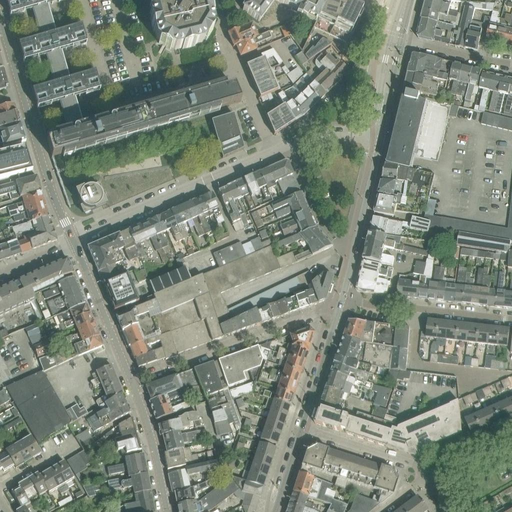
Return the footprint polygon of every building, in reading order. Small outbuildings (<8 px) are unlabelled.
[(4,0),(9,13),(10,17),(11,17),(10,13),(22,9),(23,13),(24,13),(23,9),(29,7),(30,11),(31,11),(30,7),(31,7),(40,39),(18,45),(22,60),(23,60),(24,63),(23,59),(36,55),(37,59),(38,59),(37,55),(43,54),(44,57),(43,53),(44,53),(54,85),(32,91),(36,106),(37,109),(38,109),(37,105),(50,102),(51,105),(50,102),(56,100),(58,103),(57,100),(58,99),(67,131),(54,135),(54,136),(56,136),(57,139),(47,142),(47,144),(52,158),(54,157),(62,155),(63,158),(219,112),(218,109),(240,102),(234,86),(224,89),(223,86),(225,86),(225,85),(83,126),(74,95),(78,93),(79,97),(78,93),(85,91),(86,95),(85,91),(98,87),(99,91),(100,91),(99,87),(95,73),(70,80),(60,48),(64,47),(65,51),(66,51),(65,47),(71,45),(72,49),(73,49),(72,45),(84,41),(86,45),(85,41),(81,27),(56,34),(46,2),(51,1),(52,5),(52,4),(51,1),(53,0),(57,0),(58,3),(59,3),(58,0),(4,0)] [(157,0),(150,12),(152,20),(150,20),(153,33),(155,32),(157,39),(175,50),(179,49),(182,48),(182,50),(195,47),(194,45),(202,43),(212,25),(211,18),(212,18),(209,5),(208,6),(206,1),(206,0),(157,0)] [(248,0),(248,1),(242,10),(259,22),(274,0),(276,0),(292,8),(290,11),(297,14),(296,16),(305,21),(306,19),(315,23),(326,2),(322,0),(248,0)] [(326,0),(326,2),(315,23),(313,28),(329,36),(345,0),(326,0)] [(363,8),(348,0),(346,0),(345,0),(329,36),(345,44),(363,8)] [(426,1),(423,11),(463,20),(464,16),(459,14),(449,12),(451,3),(442,2),(426,1)] [(467,3),(466,8),(475,9),(493,11),(495,4),(467,3)] [(452,32),(452,35),(458,36),(455,47),(455,48),(456,48),(457,46),(464,48),(464,50),(465,50),(472,21),(475,9),(466,8),(464,16),(463,20),(461,29),(454,27),(452,32)] [(423,11),(421,19),(438,23),(439,20),(452,23),(451,26),(454,27),(461,29),(463,20),(423,11)] [(493,11),(490,26),(486,41),(495,43),(499,27),(501,19),(498,19),(499,13),(493,11)] [(501,19),(499,27),(495,43),(505,45),(511,16),(506,15),(504,20),(501,19)] [(421,19),(419,27),(426,29),(425,30),(436,33),(433,42),(449,46),(450,47),(450,46),(450,45),(451,41),(450,41),(446,39),(442,39),(443,33),(436,31),(437,28),(448,31),(452,32),(454,27),(451,26),(438,23),(421,19)] [(485,43),(486,41),(490,26),(484,25),(484,24),(472,21),(465,50),(466,48),(477,51),(480,41),(485,43)] [(233,48),(236,46),(257,37),(256,33),(252,24),(228,34),(233,48)] [(417,36),(419,39),(425,40),(433,42),(436,33),(425,30),(426,29),(419,27),(419,28),(417,36)] [(271,32),(270,31),(257,37),(236,46),(240,57),(240,56),(256,50),(253,44),(254,44),(272,36),(270,32),(271,32)] [(305,56),(308,61),(332,45),(323,40),(317,46),(314,49),(312,48),(305,56)] [(260,55),(262,59),(264,58),(265,60),(277,55),(273,49),(260,55)] [(308,61),(305,56),(302,52),(295,57),(302,66),(308,61)] [(452,63),(423,56),(415,54),(412,56),(408,73),(447,83),(452,63)] [(339,82),(344,76),(325,59),(321,55),(316,60),(326,70),(327,71),(339,82)] [(344,76),(349,71),(337,60),(335,63),(328,56),(325,59),(344,76)] [(262,59),(246,66),(250,77),(269,69),(268,69),(265,60),(264,58),(262,59)] [(306,74),(315,82),(326,94),(339,82),(327,71),(326,70),(316,60),(315,62),(314,65),(323,74),(318,78),(310,70),(306,74)] [(451,95),(456,96),(463,66),(453,64),(450,80),(454,81),(451,94),(451,95)] [(285,66),(281,69),(286,76),(290,73),(285,66)] [(469,85),(473,68),(463,66),(456,96),(460,97),(462,93),(466,94),(469,85)] [(269,69),(250,77),(255,87),(275,79),(271,68),(268,69),(269,69)] [(290,73),(286,76),(292,85),(302,75),(298,68),(290,73)] [(473,68),(469,85),(466,94),(463,107),(468,109),(470,102),(474,86),(478,87),(481,72),(482,71),(473,68)] [(408,73),(406,84),(441,92),(444,93),(447,83),(408,73)] [(493,75),(483,73),(480,89),(484,90),(479,111),(484,113),(485,111),(489,91),(493,75)] [(493,75),(489,91),(494,92),(489,110),(494,111),(495,110),(502,77),(493,75)] [(319,101),(326,94),(315,82),(311,86),(303,77),(299,81),(303,85),(307,89),(319,101)] [(504,95),(509,96),(511,81),(511,79),(505,78),(502,77),(495,110),(494,111),(494,113),(499,114),(500,114),(504,95)] [(275,79),(255,87),(259,98),(260,98),(261,98),(266,96),(271,94),(280,90),(275,79)] [(295,91),(312,108),(319,101),(307,89),(304,93),(299,88),(303,85),(299,81),(296,84),(292,88),(295,91)] [(403,93),(420,97),(421,93),(440,98),(441,92),(406,84),(403,93)] [(291,101),(302,117),(312,108),(295,91),(289,97),(291,101)] [(282,93),(277,96),(284,106),(294,122),(302,117),(291,101),(288,103),(282,93)] [(438,163),(439,157),(449,117),(452,105),(449,104),(420,97),(403,93),(408,94),(406,99),(402,98),(393,137),(389,152),(388,157),(387,163),(389,164),(391,164),(399,166),(410,169),(411,162),(413,157),(432,161),(438,163)] [(452,105),(449,117),(456,118),(459,107),(459,106),(454,105),(453,105),(452,105)] [(274,112),(285,128),(294,122),(284,106),(274,112)] [(273,110),(265,115),(273,134),(274,135),(285,128),(274,112),(273,110)] [(0,129),(20,124),(17,113),(9,116),(0,118),(0,129)] [(489,114),(484,113),(481,124),(486,126),(489,114)] [(489,114),(486,126),(492,127),(495,115),(489,114)] [(233,115),(211,121),(211,122),(215,121),(218,132),(237,126),(233,115)] [(500,117),(495,115),(492,127),(497,128),(500,117)] [(503,130),(506,118),(500,117),(497,128),(503,130)] [(511,119),(506,118),(503,130),(508,131),(511,119)] [(0,135),(1,140),(0,139),(0,144),(2,144),(3,148),(8,147),(24,142),(25,142),(24,137),(21,128),(20,124),(0,129),(0,135)] [(237,126),(218,132),(222,143),(240,138),(237,126)] [(240,138),(222,143),(226,157),(222,158),(222,159),(244,149),(240,138)] [(4,152),(0,153),(0,179),(32,172),(29,163),(30,163),(29,163),(26,151),(24,147),(14,150),(12,150),(11,150),(4,152)] [(288,195),(300,190),(288,162),(285,161),(275,165),(288,195)] [(284,197),(288,195),(275,165),(267,169),(274,184),(277,182),(284,197)] [(417,199),(424,201),(424,200),(428,201),(435,175),(410,169),(399,166),(386,165),(382,180),(407,186),(404,198),(417,199)] [(267,169),(259,172),(267,191),(275,187),(274,184),(267,169)] [(251,176),(257,191),(261,189),(266,200),(262,202),(263,206),(272,202),(259,172),(251,176)] [(251,176),(242,180),(255,209),(263,206),(262,202),(261,199),(258,201),(255,196),(258,194),(257,191),(251,176)] [(36,177),(20,181),(0,186),(0,196),(9,194),(12,202),(21,200),(40,194),(40,192),(41,192),(36,177)] [(242,180),(234,184),(240,198),(244,196),(251,211),(255,209),(242,180)] [(382,180),(379,195),(397,198),(398,197),(403,198),(404,198),(407,186),(382,180)] [(90,212),(92,211),(94,211),(94,212),(104,208),(106,207),(105,206),(107,205),(97,184),(84,190),(83,189),(75,193),(78,201),(79,202),(79,204),(81,207),(80,208),(83,215),(84,215),(85,216),(90,214),(90,212)] [(236,200),(240,198),(234,184),(226,187),(240,221),(243,228),(248,226),(243,214),(236,200)] [(226,187),(218,191),(233,224),(240,221),(226,187)] [(301,192),(269,207),(271,212),(287,205),(289,208),(304,201),(301,192)] [(212,193),(201,198),(209,217),(214,215),(218,225),(224,222),(212,193)] [(41,198),(40,194),(21,200),(22,207),(18,208),(18,207),(8,209),(10,216),(13,216),(45,207),(44,207),(43,203),(44,202),(43,198),(42,197),(41,198)] [(379,195),(374,213),(396,217),(397,213),(420,216),(424,201),(417,199),(404,198),(403,198),(398,197),(397,198),(379,195)] [(209,217),(201,198),(190,203),(205,235),(211,233),(205,219),(209,217)] [(308,210),(304,201),(289,208),(274,214),(276,219),(291,213),(292,216),(308,210)] [(190,203),(180,208),(186,222),(191,220),(199,238),(205,235),(190,203)] [(26,220),(27,223),(49,217),(48,216),(49,216),(47,211),(46,211),(45,207),(13,216),(15,223),(26,220)] [(180,208),(169,212),(181,240),(188,237),(182,224),(186,222),(180,208)] [(312,219),(308,210),(292,216),(294,220),(280,226),(281,231),(312,219)] [(181,240),(169,212),(160,217),(166,231),(170,229),(176,243),(181,240)] [(250,215),(253,223),(260,220),(257,212),(250,215)] [(429,228),(440,230),(442,218),(425,215),(424,219),(424,221),(431,222),(429,228)] [(27,223),(12,228),(14,234),(14,236),(26,232),(31,232),(35,230),(35,231),(41,229),(42,231),(53,228),(49,217),(27,223)] [(160,217),(150,221),(162,249),(164,255),(170,252),(162,233),(166,231),(160,217)] [(445,230),(440,230),(429,228),(431,222),(424,221),(424,219),(414,217),(411,229),(428,232),(428,235),(458,240),(457,244),(457,246),(497,253),(502,254),(510,255),(510,253),(511,242),(500,240),(495,239),(489,238),(484,237),(478,236),(473,235),(467,234),(462,233),(456,232),(451,231),(445,230)] [(373,218),(369,234),(387,236),(400,238),(403,224),(373,218)] [(312,219),(281,231),(283,236),(290,233),(292,237),(315,228),(312,219)] [(260,220),(253,223),(256,229),(264,226),(261,220),(260,220)] [(150,221),(139,226),(145,241),(146,240),(150,238),(156,252),(162,249),(150,221)] [(240,221),(233,224),(236,231),(243,228),(240,221)] [(140,243),(145,241),(139,226),(127,231),(128,231),(139,257),(140,259),(146,256),(140,243)] [(24,241),(17,243),(21,254),(21,253),(29,250),(32,250),(57,241),(53,228),(42,231),(41,229),(35,231),(35,230),(31,232),(31,234),(23,237),(24,241)] [(302,240),(308,246),(325,238),(315,228),(292,237),(277,244),(279,249),(302,240)] [(500,240),(511,242),(511,233),(508,229),(502,228),(500,240)] [(8,230),(2,233),(11,257),(21,254),(17,243),(16,241),(14,236),(14,234),(10,235),(8,230)] [(88,248),(102,283),(126,273),(117,251),(124,248),(129,261),(139,257),(128,231),(119,235),(118,235),(88,248)] [(265,231),(258,233),(258,235),(260,240),(267,237),(265,231)] [(229,237),(228,232),(218,237),(220,241),(229,237)] [(2,233),(0,233),(0,238),(2,246),(0,246),(0,249),(4,260),(6,259),(10,258),(11,257),(2,233)] [(387,236),(369,234),(368,239),(367,242),(385,246),(384,247),(397,250),(398,244),(400,244),(401,238),(400,238),(387,236)] [(283,256),(287,266),(296,262),(297,263),(332,247),(325,238),(308,246),(309,250),(294,257),(292,252),(283,256)] [(258,239),(242,246),(246,257),(255,253),(263,250),(260,244),(258,239)] [(263,250),(270,246),(272,246),(270,240),(260,244),(263,250)] [(382,256),(384,247),(385,246),(367,242),(363,260),(393,267),(394,259),(382,256)] [(240,243),(213,254),(219,268),(225,266),(240,259),(246,257),(242,246),(240,243)] [(436,243),(434,250),(443,252),(443,250),(444,244),(436,243)] [(398,244),(397,250),(402,251),(427,257),(429,252),(403,246),(404,245),(400,244),(398,244)] [(275,259),(270,246),(263,250),(255,253),(264,275),(280,269),(275,259)] [(450,249),(450,256),(457,261),(459,249),(451,248),(450,249)] [(264,275),(255,253),(246,257),(240,259),(249,282),(264,275)] [(494,260),(502,261),(502,254),(497,253),(497,255),(494,255),(494,260)] [(501,263),(509,264),(510,255),(502,254),(502,261),(501,263)] [(283,256),(275,259),(280,269),(287,266),(283,256)] [(0,317),(22,307),(36,301),(32,291),(55,280),(73,273),(67,258),(48,266),(11,283),(0,288),(0,317)] [(178,259),(175,260),(178,267),(184,264),(185,264),(183,259),(179,261),(178,259)] [(234,288),(249,282),(240,259),(225,266),(234,288)] [(419,285),(417,299),(418,299),(427,300),(429,286),(429,282),(430,278),(432,262),(427,260),(426,264),(423,276),(424,276),(423,286),(419,285)] [(361,272),(379,276),(391,279),(392,273),(380,271),(381,266),(363,262),(363,263),(361,269),(361,272)] [(413,274),(420,276),(423,276),(426,264),(416,262),(413,274)] [(219,293),(234,288),(225,266),(219,268),(202,275),(207,292),(217,288),(219,293)] [(185,268),(150,282),(155,295),(191,280),(185,267),(185,268)] [(427,300),(436,301),(439,269),(439,267),(436,267),(434,267),(433,282),(429,282),(429,286),(427,300)] [(439,269),(436,301),(444,302),(446,284),(442,284),(444,268),(441,268),(439,267),(439,269)] [(483,275),(479,306),(488,307),(490,289),(491,277),(488,276),(489,269),(483,268),(483,270),(483,275)] [(135,274),(138,282),(138,283),(148,279),(144,270),(135,274)] [(471,305),(479,306),(483,275),(483,270),(479,270),(478,273),(476,287),(473,287),(471,305)] [(312,283),(315,280),(310,271),(303,275),(307,285),(310,284),(312,283)] [(359,278),(358,281),(368,284),(389,289),(390,283),(378,280),(379,276),(361,272),(359,278)] [(453,303),(462,304),(465,278),(466,273),(458,272),(456,285),(455,285),(453,303)] [(126,273),(102,283),(106,294),(107,294),(110,301),(109,301),(114,312),(125,307),(138,302),(126,273)] [(317,303),(318,304),(324,302),(325,300),(333,277),(333,276),(324,273),(315,281),(315,280),(312,283),(310,284),(312,291),(317,303)] [(465,278),(462,304),(471,305),(473,287),(474,279),(471,278),(471,273),(466,273),(465,278)] [(488,307),(496,308),(500,277),(500,274),(496,273),(495,275),(494,289),(490,289),(488,307)] [(500,277),(496,308),(505,309),(506,294),(507,291),(503,290),(505,276),(505,274),(500,274),(500,277)] [(128,312),(116,316),(128,347),(144,341),(170,333),(177,355),(222,338),(218,326),(207,292),(202,275),(191,280),(153,296),(136,303),(126,307),(128,312)] [(303,275),(295,278),(300,288),(307,285),(303,275)] [(400,276),(397,296),(398,297),(411,298),(413,298),(417,299),(419,285),(423,286),(424,276),(423,276),(420,276),(419,283),(404,281),(404,276),(400,276)] [(74,277),(57,284),(59,288),(44,294),(46,300),(61,294),(78,287),(74,277)] [(295,291),(300,288),(295,278),(290,280),(295,291)] [(290,280),(286,282),(290,293),(295,291),(290,280)] [(366,293),(368,284),(358,281),(357,289),(358,292),(366,293)] [(446,281),(446,284),(444,302),(447,302),(453,303),(455,285),(455,282),(446,281)] [(286,282),(281,285),(286,295),(290,293),(286,282)] [(387,295),(389,289),(368,284),(366,293),(387,295)] [(286,295),(281,285),(276,287),(281,297),(286,295)] [(78,287),(61,294),(62,296),(47,303),(50,310),(83,297),(78,287)] [(276,287),(271,289),(276,300),(281,297),(276,287)] [(217,288),(207,292),(218,326),(232,320),(227,309),(219,293),(217,288)] [(271,289),(266,291),(271,302),(276,300),(271,289)] [(261,294),(266,304),(271,302),(266,291),(261,294)] [(312,291),(294,298),(299,311),(318,304),(317,303),(312,291)] [(261,294),(256,296),(261,306),(266,304),(261,294)] [(256,309),(261,306),(256,296),(251,298),(256,309)] [(83,297),(50,310),(53,316),(58,314),(58,313),(61,312),(60,309),(67,306),(69,311),(86,304),(83,297)] [(251,298),(246,300),(251,311),(255,309),(256,309),(251,298)] [(280,317),(299,311),(294,298),(283,302),(275,305),(280,317)] [(246,300),(242,303),(247,313),(251,311),(246,300)] [(242,303),(237,305),(242,315),(247,313),(242,303)] [(59,325),(73,319),(73,320),(89,313),(86,304),(69,311),(56,317),(59,325)] [(242,315),(237,305),(232,307),(237,318),(242,315)] [(275,305),(256,312),(261,324),(280,317),(275,305)] [(232,307),(227,309),(232,320),(237,318),(232,307)] [(256,312),(255,309),(251,311),(247,313),(242,315),(237,318),(232,320),(218,326),(222,338),(261,324),(256,312)] [(75,325),(77,329),(93,323),(89,313),(73,320),(73,319),(59,325),(61,330),(75,325)] [(428,320),(427,333),(426,338),(436,339),(438,321),(428,320)] [(376,324),(362,322),(350,321),(345,336),(362,343),(373,345),(385,347),(392,348),(401,350),(404,327),(388,326),(376,324)] [(436,339),(447,340),(449,323),(438,321),(436,339)] [(76,341),(78,345),(85,342),(99,337),(93,323),(77,329),(79,333),(61,341),(64,346),(76,341)] [(459,324),(449,323),(447,340),(457,342),(459,324)] [(469,325),(459,324),(457,342),(467,343),(469,325)] [(479,326),(469,325),(467,343),(477,344),(479,326)] [(490,327),(479,326),(477,344),(488,345),(490,327)] [(404,327),(401,350),(408,351),(410,330),(410,328),(404,327)] [(500,328),(490,327),(488,345),(498,346),(500,328)] [(0,339),(9,335),(6,328),(0,330),(0,339)] [(292,346),(308,352),(314,333),(309,328),(288,336),(290,336),(293,344),(292,346)] [(498,346),(511,348),(511,344),(511,330),(510,330),(510,329),(500,328),(498,346)] [(40,333),(29,338),(38,361),(52,355),(50,352),(53,351),(49,340),(44,342),(42,338),(47,336),(45,331),(40,333)] [(177,357),(177,355),(170,333),(144,341),(128,347),(128,348),(129,348),(134,361),(135,360),(138,368),(165,359),(165,360),(177,357)] [(362,343),(345,336),(338,356),(360,363),(371,366),(374,367),(377,367),(390,369),(392,348),(385,347),(373,345),(362,343)] [(78,345),(73,347),(77,357),(103,346),(99,337),(85,342),(78,345)] [(271,343),(271,342),(260,346),(260,348),(269,351),(270,349),(269,349),(271,343)] [(279,348),(277,354),(304,362),(308,352),(292,346),(288,345),(286,350),(279,348)] [(260,346),(258,347),(262,359),(266,360),(269,351),(260,348),(260,346)] [(245,382),(242,373),(249,371),(253,382),(255,381),(259,368),(261,359),(262,359),(258,347),(257,347),(242,352),(236,354),(218,361),(227,387),(245,382)] [(390,369),(401,371),(406,372),(408,351),(401,350),(392,348),(390,369)] [(52,355),(38,361),(43,371),(43,372),(56,366),(64,363),(60,352),(52,355)] [(277,354),(276,358),(280,360),(286,362),(284,368),(300,373),(304,362),(277,354)] [(338,356),(335,365),(352,370),(371,375),(374,367),(371,366),(360,363),(338,356)] [(229,408),(222,410),(231,432),(234,439),(236,438),(241,425),(240,423),(232,400),(229,391),(227,387),(218,361),(213,363),(229,408)] [(203,392),(212,414),(222,410),(229,408),(213,363),(193,369),(201,387),(203,392)] [(335,365),(332,372),(364,383),(366,383),(368,384),(369,381),(372,382),(374,376),(371,375),(352,370),(335,365)] [(104,389),(118,383),(111,366),(96,372),(98,379),(91,382),(93,387),(101,384),(104,389)] [(272,370),(270,375),(297,384),(300,373),(284,368),(282,373),(272,370)] [(151,401),(180,390),(195,388),(201,387),(193,369),(193,370),(175,377),(175,376),(145,387),(151,401)] [(390,369),(387,379),(397,381),(398,380),(401,371),(390,369)] [(6,387),(6,388),(18,408),(52,387),(43,372),(43,371),(6,387)] [(411,373),(406,372),(401,371),(398,380),(403,382),(404,377),(406,378),(406,380),(410,380),(411,373)] [(364,383),(332,372),(327,388),(344,394),(343,395),(359,400),(361,392),(353,390),(354,388),(358,389),(358,388),(361,389),(362,388),(377,392),(374,403),(384,407),(391,389),(368,384),(364,383)] [(270,375),(268,380),(278,384),(276,390),(293,395),(297,384),(270,375)] [(99,406),(100,406),(122,393),(118,383),(104,389),(107,395),(96,401),(99,406)] [(245,385),(229,391),(232,400),(235,399),(248,394),(245,385)] [(52,387),(18,408),(38,443),(67,425),(71,422),(65,411),(52,387)] [(344,394),(327,388),(324,397),(330,399),(329,401),(333,402),(334,400),(341,402),(343,395),(344,394)] [(3,390),(0,391),(0,396),(4,403),(10,400),(3,390)] [(180,391),(180,390),(151,401),(149,401),(152,411),(169,404),(169,405),(170,405),(168,400),(170,399),(170,400),(175,399),(175,397),(177,396),(177,398),(182,396),(181,394),(184,393),(182,390),(180,391)] [(264,391),(262,396),(267,398),(273,400),(290,406),(293,395),(276,390),(275,395),(264,391)] [(122,393),(100,406),(103,411),(87,421),(91,427),(94,431),(109,424),(121,417),(130,413),(122,393)] [(330,399),(324,397),(320,408),(337,414),(341,402),(334,400),(333,402),(329,401),(330,399)] [(510,419),(511,418),(511,398),(503,403),(510,419)] [(241,399),(235,401),(238,409),(244,406),(241,399)] [(270,410),(286,415),(290,406),(273,400),(270,410)] [(393,448),(398,450),(409,453),(409,451),(415,449),(416,452),(417,451),(416,448),(420,447),(421,450),(429,446),(428,443),(432,441),(433,444),(442,441),(440,438),(444,436),(445,439),(454,436),(452,433),(456,431),(458,434),(462,432),(459,403),(459,402),(452,405),(453,405),(404,430),(399,432),(399,431),(395,429),(396,425),(395,425),(397,419),(386,416),(388,411),(387,410),(384,421),(371,417),(358,413),(356,417),(349,414),(348,417),(337,414),(320,408),(315,424),(388,448),(389,447),(393,448)] [(152,411),(156,420),(190,408),(188,403),(171,409),(170,405),(169,405),(169,404),(152,411)] [(501,423),(510,419),(503,403),(494,407),(501,423)] [(78,404),(71,408),(77,419),(88,412),(85,406),(81,409),(78,404)] [(375,406),(375,407),(371,417),(384,421),(387,410),(375,406)] [(491,427),(501,423),(494,407),(484,411),(491,427)] [(71,422),(77,419),(71,408),(65,411),(71,422)] [(222,410),(212,414),(217,436),(231,432),(222,410)] [(267,420),(283,425),(286,415),(270,410),(267,420)] [(482,432),(491,427),(484,411),(474,415),(482,432)] [(160,436),(163,436),(179,432),(181,432),(181,430),(189,428),(188,424),(193,423),(194,429),(200,428),(197,414),(191,414),(184,415),(181,417),(181,418),(177,419),(178,421),(157,426),(160,436)] [(472,436),(482,432),(474,415),(465,419),(469,429),(472,436)] [(20,418),(12,423),(14,426),(22,421),(20,418)] [(136,430),(133,419),(119,426),(121,434),(136,430)] [(263,430),(280,435),(283,425),(267,420),(263,430)] [(86,430),(75,437),(80,446),(83,450),(85,449),(95,443),(86,430)] [(114,440),(104,443),(106,447),(106,449),(111,447),(139,440),(136,430),(121,434),(116,435),(117,439),(114,440)] [(260,440),(277,445),(280,435),(263,430),(260,440)] [(179,436),(179,432),(163,436),(165,444),(199,437),(198,432),(183,435),(179,436)] [(22,441),(32,459),(35,457),(41,453),(30,436),(22,441)] [(199,437),(165,444),(167,452),(182,449),(181,445),(199,442),(199,437)] [(139,440),(111,447),(113,452),(120,450),(122,455),(141,450),(139,440)] [(14,445),(24,463),(32,459),(22,441),(14,445)] [(256,453),(272,458),(275,448),(259,443),(256,453)] [(8,455),(14,466),(15,469),(18,467),(24,463),(14,445),(5,451),(8,455)] [(301,466),(299,473),(311,478),(314,470),(320,472),(327,449),(315,445),(314,447),(308,450),(306,449),(301,466)] [(189,447),(167,452),(164,454),(165,462),(191,457),(189,447)] [(83,450),(78,454),(85,467),(86,466),(93,462),(89,455),(85,449),(83,450)] [(328,449),(327,449),(320,472),(329,475),(336,452),(328,450),(328,449)] [(0,470),(2,470),(4,472),(14,466),(8,455),(5,451),(0,454),(0,470)] [(344,455),(336,452),(329,475),(337,478),(344,455)] [(269,468),(272,458),(256,453),(253,463),(269,468)] [(78,454),(72,457),(81,472),(87,468),(86,466),(85,467),(78,454)] [(130,477),(131,477),(147,474),(142,455),(124,459),(126,465),(110,468),(111,475),(127,472),(129,478),(130,477)] [(197,455),(191,457),(165,462),(167,470),(198,463),(197,455)] [(344,455),(337,478),(335,485),(345,489),(348,481),(356,459),(344,455)] [(81,472),(72,457),(66,461),(76,475),(81,472)] [(356,459),(348,481),(355,483),(362,461),(356,459)] [(74,479),(63,461),(55,466),(65,484),(74,479)] [(372,464),(362,461),(355,483),(364,486),(372,464)] [(216,462),(167,472),(172,493),(175,493),(189,489),(186,476),(218,469),(216,462)] [(232,462),(231,463),(227,465),(231,471),(236,468),(232,462)] [(269,468),(253,463),(249,473),(266,478),(269,468)] [(380,467),(372,464),(364,486),(373,489),(381,466),(380,466),(380,467)] [(55,466),(47,471),(57,488),(61,494),(69,490),(65,484),(55,466)] [(217,470),(225,481),(230,478),(222,466),(217,470)] [(373,495),(371,501),(380,504),(381,504),(392,495),(398,479),(396,478),(393,472),(394,471),(381,466),(373,489),(381,492),(380,497),(373,495)] [(47,491),(48,493),(57,488),(47,471),(39,475),(39,476),(47,491)] [(35,488),(34,488),(37,493),(39,496),(47,491),(39,476),(39,475),(37,473),(29,478),(35,488)] [(266,478),(249,473),(246,482),(245,482),(245,483),(262,489),(266,478)] [(330,505),(327,510),(330,511),(344,511),(347,505),(332,499),(332,498),(324,495),(326,489),(330,491),(332,486),(311,478),(299,473),(293,491),(307,496),(306,497),(330,505)] [(134,495),(150,492),(147,474),(131,477),(130,477),(131,480),(121,482),(121,479),(108,482),(110,493),(133,489),(134,495)] [(19,487),(11,492),(21,508),(26,506),(31,503),(28,498),(37,493),(34,488),(35,488),(29,478),(18,485),(19,487)] [(195,502),(177,505),(177,506),(178,511),(204,511),(209,511),(211,511),(238,490),(230,478),(225,481),(200,501),(195,502)] [(245,483),(230,478),(238,490),(240,492),(246,494),(259,499),(262,489),(245,483)] [(205,482),(189,489),(175,493),(177,503),(197,499),(196,493),(208,488),(205,482)] [(99,484),(83,487),(87,496),(89,498),(95,496),(94,492),(100,491),(99,484)] [(304,503),(306,497),(307,496),(293,491),(289,504),(302,508),(302,507),(314,511),(315,506),(304,503)] [(125,506),(152,501),(150,492),(134,495),(135,500),(122,503),(113,507),(115,511),(125,506)] [(242,506),(248,503),(257,506),(259,499),(246,494),(242,506)] [(350,511),(348,511),(370,511),(380,504),(371,501),(355,495),(350,511)] [(408,502),(415,511),(425,511),(427,510),(417,496),(408,502)] [(153,511),(152,501),(125,506),(115,511),(112,511),(153,511)] [(21,508),(16,511),(15,511),(29,511),(27,509),(33,506),(31,502),(31,503),(26,506),(21,508)] [(400,508),(402,511),(415,511),(408,502),(400,508)] [(257,506),(248,503),(242,506),(244,511),(253,511),(255,511),(257,506)]
